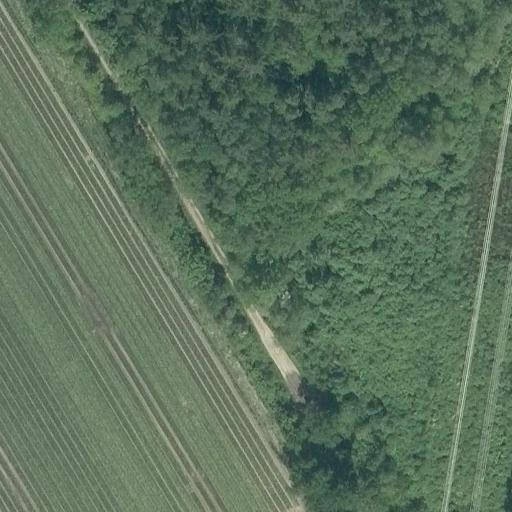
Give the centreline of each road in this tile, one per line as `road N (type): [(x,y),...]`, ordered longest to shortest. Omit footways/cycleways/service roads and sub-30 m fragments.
road 1 (track): [(369,511),(210,243)]
road 2 (track): [(210,243),(63,0)]
